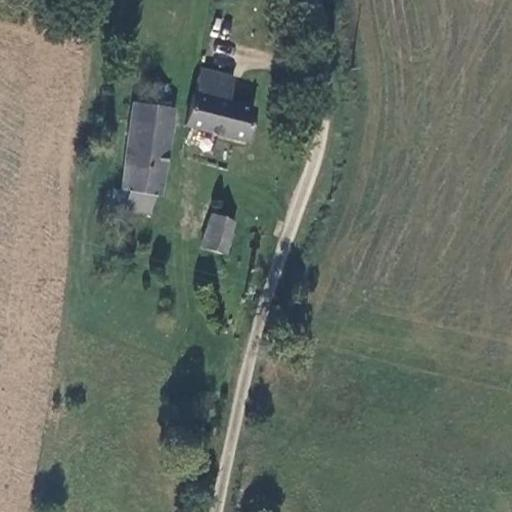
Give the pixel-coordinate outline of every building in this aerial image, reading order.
[(221,76),(197,70),(190,94),(214,100),(221,76)] [(233,79),(221,76),(214,100),(227,103),(233,79)] [(246,144),(254,110),(227,103),(214,100),(190,94),(182,129),(246,144)] [(174,110),(131,103),(120,191),(124,192),(158,198),(163,199),(174,110)] [(154,219),(158,198),(124,192),(121,213),(154,219)] [(229,261),(239,224),(211,214),(200,251),(229,261)]
